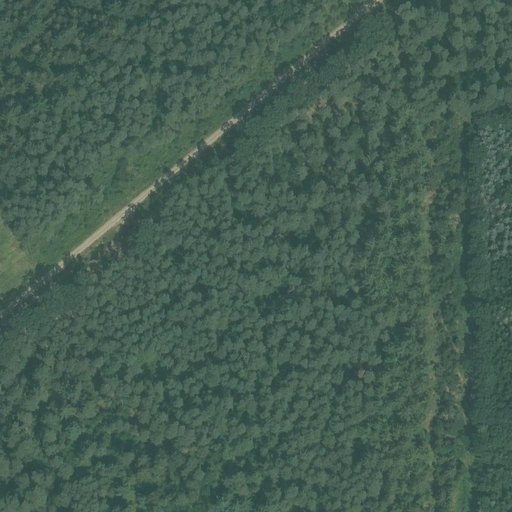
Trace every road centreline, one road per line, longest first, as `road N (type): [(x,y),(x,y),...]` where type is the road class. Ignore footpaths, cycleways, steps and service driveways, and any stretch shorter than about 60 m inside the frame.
road 1 (track): [(379,0),(0,318)]
road 2 (track): [(511,127),(468,129),(473,511)]
